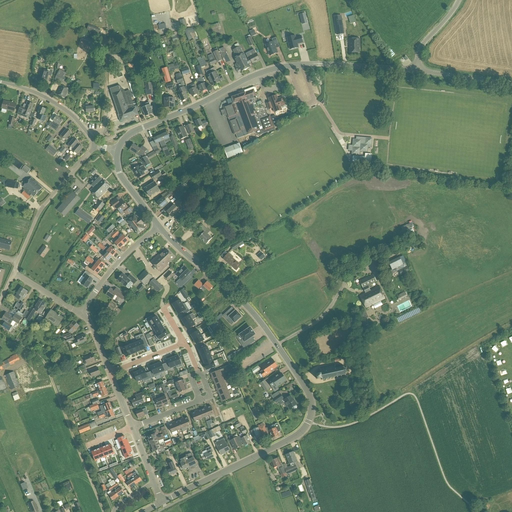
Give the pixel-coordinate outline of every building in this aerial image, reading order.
[(336,35),(337,35),(343,34),(344,34),(344,33),(342,19),(341,15),(334,17),(336,35)] [(210,26),(211,29),(215,39),(223,36),(222,33),(220,26),(219,23),(210,26)] [(89,25),(87,30),(98,34),(100,29),(89,25)] [(161,40),(163,45),(173,41),(171,36),(161,40)] [(287,38),(290,49),(298,47),(297,43),(299,43),(303,43),(301,36),(296,38),(295,36),(287,38)] [(266,45),(270,56),(277,53),(275,46),(279,45),(276,38),(272,39),(273,42),(266,45)] [(349,39),(349,46),(350,46),(350,52),(359,52),(359,46),(360,46),(360,39),(349,39)] [(239,46),(239,47),(236,48),(232,50),(236,57),(234,58),(237,64),(235,65),(237,68),(236,68),(238,72),(240,71),(241,72),(250,67),(249,63),(252,62),(252,63),(259,60),(254,50),(251,51),(251,52),(248,54),(247,53),(246,54),(248,59),(247,60),(243,53),(239,46)] [(219,50),(225,63),(229,61),(223,48),(219,50)] [(213,52),(218,62),(222,60),(218,50),(213,52)] [(211,70),(217,83),(224,80),(222,76),(219,77),(216,71),(215,68),(211,70)] [(40,79),(46,81),(48,76),(51,76),(53,71),(50,70),(49,72),(43,70),(40,79)] [(55,79),(62,83),(64,77),(63,76),(64,72),(59,70),(58,74),(55,79)] [(163,71),(166,83),(171,82),(168,70),(163,71)] [(217,83),(211,70),(206,72),(208,75),(207,75),(212,85),(217,83)] [(117,75),(111,77),(114,84),(120,82),(117,75)] [(198,86),(201,92),(207,89),(204,83),(201,77),(196,79),(199,86),(198,86)] [(188,85),(190,90),(192,96),(198,94),(195,88),(196,87),(194,83),(188,85)] [(56,94),(64,98),(69,89),(61,85),(56,94)] [(112,95),(119,115),(118,115),(120,122),(123,121),(130,119),(131,118),(131,117),(138,115),(137,111),(135,107),(134,108),(131,99),(133,98),(130,92),(125,93),(124,91),(123,91),(123,90),(122,90),(121,87),(111,90),(113,95),(112,95)] [(184,87),(180,89),(182,94),(179,95),(182,101),(188,99),(185,92),(186,92),(184,87)] [(224,106),(233,134),(235,134),(237,139),(256,131),(257,132),(263,129),(260,120),(264,118),(261,111),(265,110),(262,101),(258,102),(255,93),(257,92),(256,88),(254,87),(244,90),(240,91),(239,93),(240,94),(232,97),(234,103),(224,106)] [(267,103),(269,110),(273,108),(275,112),(281,110),(279,106),(285,104),(282,97),(278,99),(276,95),(269,98),(270,102),(267,103)] [(165,98),(165,107),(175,107),(174,98),(165,98)] [(2,108),(14,112),(16,104),(8,102),(7,102),(4,101),(2,108)] [(23,114),(29,116),(30,115),(30,113),(34,104),(28,102),(26,105),(24,104),(23,107),(21,106),(17,115),(22,117),(23,114)] [(85,104),(86,107),(86,112),(94,112),(94,111),(95,111),(94,109),(94,106),(88,107),(88,103),(85,104)] [(142,108),(143,112),(144,112),(145,116),(152,114),(151,110),(152,110),(150,105),(149,103),(143,105),(144,107),(142,108)] [(37,113),(40,114),(39,117),(38,120),(41,121),(42,118),(43,116),(46,109),(40,107),(37,113)] [(48,125),(50,127),(50,126),(52,127),(52,128),(57,132),(61,125),(60,125),(64,120),(57,115),(54,121),(53,122),(51,121),(48,125)] [(265,129),(276,127),(275,121),(273,115),(268,116),(269,122),(271,121),(272,125),(264,127),(265,129)] [(195,121),(198,128),(202,126),(203,127),(208,125),(206,120),(201,122),(200,119),(195,121)] [(191,124),(186,126),(188,132),(189,134),(194,132),(191,124)] [(176,129),(180,140),(187,137),(183,127),(176,129)] [(60,137),(63,139),(64,138),(66,140),(71,133),(69,130),(68,131),(66,129),(60,137)] [(161,134),(165,143),(168,141),(168,142),(170,141),(167,132),(161,134)] [(168,149),(165,143),(161,134),(153,138),(154,141),(150,143),(154,151),(156,154),(160,153),(156,144),(160,142),(163,151),(168,149)] [(46,141),(49,144),(54,138),(51,135),(46,141)] [(372,138),(357,137),(357,140),(353,139),(353,145),(349,145),(348,150),(352,151),(352,154),(359,155),(360,151),(367,152),(368,147),(371,147),(372,138)] [(71,147),(73,149),(78,144),(79,143),(78,142),(77,139),(76,140),(74,138),(67,146),(70,148),(71,147)] [(185,141),(189,150),(194,148),(190,139),(185,141)] [(224,148),(228,158),(243,153),(239,143),(224,148)] [(73,149),(71,151),(74,153),(75,152),(77,154),(82,148),(82,147),(80,144),(79,145),(78,144),(73,149)] [(129,150),(136,155),(139,151),(143,155),(145,152),(147,153),(149,151),(142,146),(140,149),(133,144),(129,150)] [(45,150),(53,156),(57,152),(49,145),(45,150)] [(140,159),(145,167),(150,164),(146,156),(140,159)] [(352,165),(364,166),(365,157),(353,156),(352,165)] [(23,164),(15,158),(11,162),(20,169),(23,164)] [(140,166),(139,166),(135,168),(134,168),(134,169),(133,170),(138,178),(145,174),(143,172),(146,170),(143,165),(140,166)] [(22,170),(27,174),(30,170),(25,166),(22,170)] [(151,175),(154,180),(162,176),(163,178),(166,175),(164,172),(161,174),(158,170),(151,175)] [(90,191),(98,199),(110,187),(102,179),(98,175),(89,183),(93,187),(96,184),(97,184),(90,191)] [(33,191),(37,194),(42,188),(31,178),(26,183),(27,184),(34,190),(33,191)] [(7,180),(6,184),(9,185),(9,188),(15,189),(16,182),(7,180)] [(144,188),(149,196),(160,190),(155,182),(144,188)] [(27,184),(26,183),(23,187),(24,188),(23,189),(23,191),(24,192),(22,194),(28,200),(31,197),(30,196),(32,195),(34,197),(37,194),(33,191),(34,190),(27,184)] [(81,199),(77,196),(73,192),(57,210),(65,217),(81,199)] [(171,195),(170,193),(169,192),(168,193),(163,197),(157,202),(162,208),(170,201),(167,198),(171,195)] [(117,208),(118,209),(125,204),(121,199),(118,201),(116,198),(111,203),(115,209),(117,208)] [(99,212),(105,204),(99,200),(94,209),(99,212)] [(125,204),(118,209),(122,215),(125,212),(127,215),(133,210),(128,204),(127,206),(125,204)] [(167,212),(171,217),(175,214),(178,217),(176,219),(181,226),(192,216),(186,210),(184,207),(180,211),(174,205),(167,212)] [(92,218),(79,209),(75,214),(88,224),(92,218)] [(132,231),(134,229),(137,234),(144,228),(142,225),(143,223),(139,218),(138,219),(135,215),(127,221),(131,226),(130,227),(132,231)] [(412,227),(414,226),(412,220),(409,221),(409,223),(401,227),(403,231),(412,227)] [(199,228),(203,233),(199,237),(206,244),(212,238),(207,234),(210,231),(202,224),(199,228)] [(415,233),(412,227),(403,231),(405,237),(415,233)] [(42,238),(49,242),(52,237),(45,233),(42,238)] [(119,239),(124,244),(129,240),(124,235),(119,239)] [(12,242),(1,239),(0,241),(0,247),(10,250),(12,242)] [(124,244),(119,239),(115,243),(120,249),(124,244)] [(241,240),(232,246),(231,247),(233,250),(244,244),(241,240)] [(38,254),(43,258),(50,250),(44,246),(38,254)] [(106,248),(105,249),(110,253),(112,256),(117,252),(111,247),(109,249),(107,247),(106,248)] [(105,249),(104,250),(103,251),(105,253),(103,256),(108,261),(112,256),(110,253),(105,249)] [(151,262),(160,272),(168,264),(174,257),(166,249),(160,255),(159,254),(151,262)] [(242,263),(244,261),(234,250),(231,253),(242,263)] [(223,259),(236,270),(241,265),(232,258),(233,257),(229,253),(223,259)] [(389,262),(392,270),(394,273),(404,267),(403,264),(400,257),(389,262)] [(95,265),(101,269),(105,264),(99,259),(95,265)] [(101,269),(95,265),(92,269),(98,274),(101,269)] [(184,266),(176,274),(180,278),(176,283),(181,287),(188,280),(185,277),(188,275),(190,272),(184,266)] [(406,266),(404,267),(398,270),(401,275),(408,271),(406,266)] [(137,278),(144,285),(153,277),(145,270),(137,278)] [(80,284),(87,288),(93,279),(89,276),(90,274),(86,271),(82,276),(84,278),(80,284)] [(165,277),(168,280),(174,275),(171,272),(165,277)] [(117,279),(125,286),(130,280),(133,283),(136,280),(130,274),(127,277),(122,273),(117,279)] [(360,281),(366,293),(370,291),(368,286),(376,281),(373,275),(360,281)] [(151,283),(155,287),(153,288),(158,294),(165,287),(156,278),(151,283)] [(204,290),(206,288),(209,291),(213,287),(207,282),(204,286),(203,285),(203,284),(198,280),(195,285),(199,289),(201,287),(204,290)] [(370,291),(366,293),(360,296),(366,307),(385,298),(379,287),(370,291)] [(15,297),(22,301),(28,292),(21,288),(17,294),(15,297)] [(126,295),(116,288),(115,291),(111,288),(106,295),(113,299),(116,295),(122,299),(126,295)] [(397,296),(399,301),(407,296),(405,292),(397,296)] [(211,294),(207,299),(211,303),(213,300),(219,305),(225,299),(219,293),(215,298),(211,294)] [(40,300),(36,306),(37,306),(35,309),(41,313),(43,311),(45,308),(43,306),(46,303),(40,300)] [(180,300),(172,304),(175,309),(183,305),(180,300)] [(183,305),(175,309),(178,315),(186,310),(183,305)] [(46,319),(46,318),(54,323),(54,324),(58,326),(63,318),(60,316),(60,315),(59,315),(51,310),(52,310),(51,310),(46,319)] [(228,311),(223,315),(226,319),(229,317),(234,323),(241,316),(236,310),(235,311),(231,314),(228,311)] [(19,316),(16,314),(14,318),(6,313),(2,319),(6,322),(3,326),(7,329),(6,330),(9,331),(12,326),(10,325),(13,321),(18,324),(22,318),(19,316)] [(189,315),(182,320),(185,325),(192,320),(189,315)] [(157,317),(149,321),(152,326),(160,321),(157,317)] [(192,320),(185,325),(188,330),(195,325),(192,320)] [(67,329),(72,333),(74,331),(80,326),(74,321),(67,329)] [(160,321),(152,326),(155,330),(162,326),(160,321)] [(162,326),(155,330),(157,335),(165,330),(162,326)] [(242,332),(243,333),(239,335),(244,342),(241,344),(244,349),(251,344),(248,340),(255,335),(250,328),(246,330),(246,329),(242,332)] [(165,330),(157,335),(160,340),(168,335),(165,330)] [(199,331),(191,335),(194,340),(201,335),(199,331)] [(74,342),(76,345),(79,344),(87,340),(85,334),(77,337),(78,340),(74,342)] [(201,335),(194,340),(197,345),(204,340),(201,335)] [(142,338),(136,340),(140,351),(146,349),(145,346),(142,338)] [(136,340),(132,342),(132,345),(136,353),(140,351),(136,340)] [(131,355),(136,353),(132,345),(128,346),(131,355)] [(126,357),(131,355),(128,346),(123,348),(126,357)] [(203,348),(199,350),(201,355),(210,352),(207,347),(203,348)] [(210,352),(201,355),(203,360),(211,357),(210,352)] [(19,360),(17,355),(16,354),(10,357),(10,358),(0,363),(0,369),(1,369),(1,370),(14,363),(14,362),(19,360)] [(95,361),(93,354),(83,358),(86,365),(95,361)] [(178,356),(173,358),(176,366),(182,364),(180,360),(178,356)] [(211,357),(203,360),(205,365),(213,361),(211,357)] [(173,358),(167,360),(169,364),(171,368),(176,366),(173,358)] [(260,373),(263,377),(267,375),(271,372),(270,371),(277,366),(277,365),(274,360),(273,361),(273,360),(266,365),(265,364),(261,366),(264,370),(260,373)] [(213,361),(205,365),(207,370),(215,367),(213,361)] [(161,363),(156,365),(160,373),(165,371),(163,367),(161,363)] [(31,364),(21,367),(27,382),(36,379),(31,364)] [(156,365),(151,367),(153,371),(154,375),(160,373),(156,365)] [(319,372),(319,373),(319,374),(321,373),(322,379),(321,380),(322,381),(323,380),(326,379),(326,380),(327,380),(327,379),(329,378),(330,379),(331,379),(330,378),(333,377),(333,378),(334,378),(334,377),(337,377),(337,378),(338,377),(338,376),(341,376),(341,377),(342,377),(342,375),(344,375),(345,376),(346,375),(345,374),(346,372),(348,373),(348,372),(347,371),(346,369),(347,368),(346,368),(345,368),(343,367),(344,366),(343,366),(342,367),(340,368),(340,366),(339,367),(339,368),(336,368),(335,366),(336,365),(335,365),(335,366),(332,366),(331,365),(330,365),(331,367),(328,367),(328,366),(327,366),(327,367),(324,368),(324,367),(323,367),(323,368),(320,369),(319,368),(319,369),(320,370),(320,372),(319,372)] [(90,371),(92,377),(100,374),(98,368),(90,371)] [(211,373),(213,379),(222,375),(221,371),(222,371),(225,370),(224,368),(211,373)] [(145,369),(140,371),(143,380),(148,377),(147,373),(145,369)] [(140,371),(134,374),(136,378),(137,382),(143,380),(140,371)] [(6,375),(12,390),(20,387),(17,379),(14,372),(6,375)] [(272,380),(269,382),(272,387),(275,384),(277,386),(286,380),(286,379),(282,373),(272,379),(272,380)] [(213,379),(215,385),(228,379),(228,378),(227,377),(225,378),(225,379),(224,379),(222,375),(213,379)] [(137,382),(135,378),(130,380),(133,387),(139,385),(137,382)] [(176,382),(178,388),(186,384),(184,379),(178,381),(176,382)] [(215,385),(218,390),(227,386),(225,382),(226,382),(227,382),(229,381),(228,379),(215,385)] [(266,392),(270,389),(265,380),(260,383),(266,392)] [(96,388),(97,391),(100,390),(106,388),(103,381),(98,384),(99,387),(96,388)] [(186,384),(178,388),(180,393),(188,390),(186,384)] [(218,390),(220,396),(233,391),(232,388),(230,389),(230,390),(228,390),(227,386),(218,390)] [(97,391),(98,394),(101,393),(103,397),(108,395),(106,388),(100,390),(97,391)] [(233,391),(220,396),(222,401),(231,398),(230,394),(231,393),(231,394),(234,393),(233,391)] [(133,400),(135,406),(145,402),(142,396),(145,395),(144,392),(135,395),(137,398),(133,400)] [(272,396),(274,399),(273,399),(276,403),(283,398),(280,394),(278,392),(272,396)] [(159,409),(164,407),(160,397),(156,398),(154,393),(151,395),(153,402),(156,401),(158,406),(159,409)] [(165,395),(160,397),(164,407),(169,404),(165,395)] [(284,400),(289,409),(292,407),(293,409),(294,409),(296,408),(296,407),(295,405),(296,405),(294,401),(293,401),(290,396),(284,400)] [(98,413),(99,415),(101,414),(112,409),(110,403),(104,405),(100,407),(102,411),(98,413)] [(206,407),(209,415),(214,413),(211,406),(208,407),(208,406),(206,407)] [(136,412),(139,418),(145,416),(145,415),(149,414),(146,408),(136,412)] [(101,414),(103,417),(108,415),(109,418),(115,416),(112,409),(101,414)] [(198,410),(197,410),(200,419),(205,417),(202,409),(198,411),(198,410)] [(200,419),(197,410),(195,411),(195,412),(192,413),(195,421),(200,419)] [(183,418),(186,426),(191,425),(188,417),(185,419),(184,418),(183,418)] [(118,437),(123,435),(118,421),(113,423),(118,437)] [(175,421),(173,422),(177,430),(182,428),(179,421),(175,422),(175,421)] [(78,428),(81,434),(91,430),(88,424),(78,428)] [(281,430),(281,429),(279,425),(278,424),(277,424),(276,424),(275,425),(274,426),(274,427),(275,428),(269,431),(268,428),(267,428),(266,429),(264,425),(261,427),(260,425),(258,426),(258,427),(253,429),(253,430),(250,431),(252,436),(255,435),(257,438),(270,433),(272,438),(279,435),(278,433),(279,432),(280,431),(281,430)] [(148,438),(149,442),(163,436),(162,434),(157,436),(156,433),(155,431),(151,433),(152,435),(147,437),(147,438),(148,438)] [(200,435),(201,438),(205,436),(207,440),(210,439),(207,432),(200,435)] [(229,437),(235,449),(242,446),(241,444),(243,443),(241,438),(240,436),(234,439),(232,435),(229,437)] [(241,438),(243,443),(245,446),(251,443),(247,435),(241,438)] [(125,436),(117,439),(121,449),(130,445),(127,439),(126,440),(125,436)] [(163,436),(149,442),(151,445),(150,446),(151,447),(160,444),(159,441),(164,439),(163,437),(163,436)] [(215,443),(217,448),(218,448),(219,451),(220,452),(221,455),(225,453),(224,452),(230,450),(227,443),(226,443),(224,439),(215,443)] [(165,445),(164,442),(160,444),(151,447),(151,448),(152,449),(153,452),(156,451),(158,454),(165,451),(164,448),(167,447),(166,444),(165,445)] [(111,444),(106,446),(109,456),(115,454),(111,444)] [(130,445),(121,449),(125,458),(132,456),(131,451),(132,451),(130,445)] [(106,446),(101,448),(105,458),(109,456),(106,446)] [(201,457),(203,460),(207,458),(208,460),(214,457),(212,452),(213,452),(210,446),(206,449),(208,454),(205,455),(201,457)] [(101,448),(97,450),(101,459),(105,458),(101,448)] [(97,450),(91,452),(95,462),(101,459),(97,450)] [(289,464),(290,464),(294,462),(297,461),(293,452),(286,455),(289,464)] [(182,464),(179,465),(181,470),(184,469),(188,467),(196,464),(194,458),(191,453),(186,455),(187,457),(181,459),(182,461),(181,462),(182,464)] [(270,461),(273,468),(277,466),(278,469),(281,475),(282,478),(287,476),(285,473),(286,473),(283,467),(281,464),(278,458),(270,461)] [(168,470),(170,475),(177,472),(175,467),(176,467),(173,461),(169,463),(172,469),(168,470)] [(294,462),(290,464),(291,466),(285,469),(287,474),(298,470),(295,464),(294,462)] [(116,480),(119,478),(118,477),(118,476),(113,469),(110,471),(116,480)] [(133,479),(136,484),(142,480),(137,472),(133,474),(131,472),(129,474),(131,477),(133,479)] [(130,488),(136,484),(133,479),(131,477),(129,474),(127,475),(129,478),(128,479),(130,481),(127,483),(130,488)] [(304,481),(311,500),(315,498),(308,479),(304,481)] [(111,485),(118,496),(124,492),(121,487),(121,488),(119,485),(117,486),(116,486),(117,485),(114,480),(109,483),(111,486),(111,485)] [(118,496),(111,485),(111,486),(108,488),(110,491),(109,492),(108,493),(109,495),(113,500),(118,496)] [(33,501),(28,503),(31,511),(37,511),(38,511),(33,501)]
